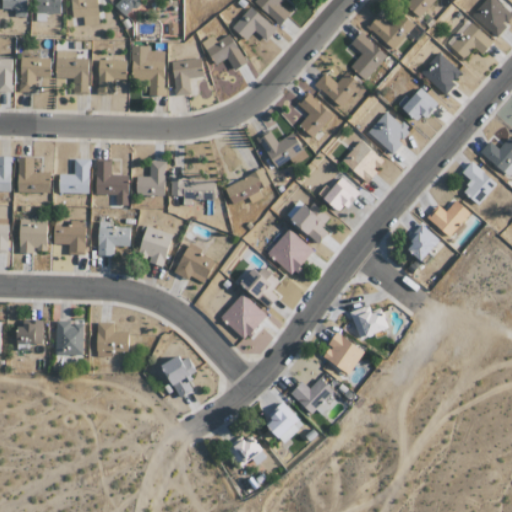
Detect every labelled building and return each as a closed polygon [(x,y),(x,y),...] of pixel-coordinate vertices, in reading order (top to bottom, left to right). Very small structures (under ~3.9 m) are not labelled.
[(14,17),(26,17),(26,0),(1,0),(1,9),(14,9),(14,17)] [(34,0),(35,21),(45,21),(45,14),(60,14),(59,0),(34,0)] [(69,0),(73,18),(82,17),(83,26),(100,23),(95,0),(69,0)] [(119,0),(113,6),(124,17),(140,0),(119,0)] [(254,0),(253,2),(278,26),(289,14),(278,4),(282,0),(254,0)] [(409,0),(405,5),(419,17),(434,0),(409,0)] [(511,15),(511,14),(495,0),(484,0),(471,15),(496,38),(506,27),(504,25),(511,15)] [(254,31),(265,41),(276,30),(250,7),(231,27),(245,40),(254,31)] [(392,50),(415,25),(400,12),(389,23),(379,14),(367,26),(392,50)] [(446,45),(465,59),(473,48),(482,55),(493,41),(464,20),(446,45)] [(387,56),(361,32),(350,44),(361,54),(349,67),(365,80),(387,56)] [(212,35),(200,43),(215,65),(226,58),(234,71),(247,62),(228,34),(216,42),(212,35)] [(148,96),(163,96),(165,51),(149,50),(149,46),(131,45),(130,79),(148,79),(148,96)] [(55,78),(73,79),(72,94),(88,94),(89,59),(75,58),(75,51),(56,50),(55,78)] [(461,73),(438,52),(419,73),(445,96),(454,85),(452,83),(461,73)] [(0,91),(12,92),(12,58),(0,57),(0,91)] [(19,92),(35,92),(35,77),(50,77),(50,57),(20,57),(19,92)] [(171,61),(174,96),(190,95),(188,78),(203,77),(201,59),(171,61)] [(127,60),(98,60),(97,94),(113,94),(113,79),(126,80),(127,60)] [(405,96),(397,104),(418,123),(436,103),(420,88),(409,100),(405,96)] [(332,115),(308,93),(297,105),(308,115),(298,125),(312,138),(332,115)] [(367,132),(390,153),(409,132),(386,110),(367,132)] [(291,133),(277,142),(269,130),(256,139),(276,168),(290,159),(294,165),(308,156),(291,133)] [(511,169),(511,141),(508,138),(498,149),(489,141),(480,152),(506,176),(511,169)] [(341,161),(366,184),(376,172),(374,171),(383,161),(360,140),(341,161)] [(0,191),(10,192),(10,157),(0,156),(0,191)] [(33,172),(33,157),(17,157),(17,192),(49,193),(50,173),(33,172)] [(88,193),(89,160),(73,159),(73,175),(58,174),(58,193),(88,193)] [(128,176),(110,175),(110,160),(96,160),(95,195),(115,195),(115,205),(127,205),(128,176)] [(164,196),(165,161),(149,161),(149,177),(135,176),(135,195),(164,196)] [(461,173),(471,182),(462,191),(477,205),(496,184),(471,161),(461,173)] [(224,185),(230,203),(270,188),(263,171),(224,185)] [(214,200),(214,180),(170,181),(170,196),(182,196),(182,205),(191,205),(190,200),(214,200)] [(445,212),(438,205),(426,217),(448,237),(470,213),(456,200),(445,212)] [(321,227),(329,218),(315,205),(310,210),(303,204),(290,218),(317,244),(327,233),(321,227)] [(47,220),(19,219),(18,253),(33,254),(33,250),(46,250),(47,220)] [(84,253),(85,223),(53,222),(53,245),(68,245),(67,252),(84,253)] [(0,252),(7,252),(8,224),(0,223),(0,252)] [(113,256),(114,246),(129,246),(130,225),(97,224),(97,255),(113,256)] [(439,240),(420,224),(409,237),(414,242),(408,250),(421,261),(439,240)] [(137,255),(149,258),(148,262),(162,267),(172,234),(146,226),(137,255)] [(290,276),(313,252),(289,229),(266,253),(290,276)] [(215,262),(200,254),(202,250),(189,243),(173,272),(188,280),(190,277),(203,284),(215,262)] [(279,282),(259,264),(241,284),(268,308),(278,296),(271,290),(279,282)] [(243,340),(266,316),(242,294),(219,318),(243,340)] [(383,313),(373,317),(368,306),(349,313),(359,339),(389,328),(383,313)] [(42,344),(42,321),(18,320),(18,350),(28,351),(28,344),(42,344)] [(82,356),(83,325),(69,325),(69,321),(55,321),(54,355),(82,356)] [(113,323),(96,323),(96,357),(112,357),(112,353),(128,352),(127,333),(113,333),(113,323)] [(364,351),(335,332),(327,345),(329,346),(322,357),(348,375),(364,351)] [(195,375),(182,353),(161,365),(179,398),(192,390),(186,380),(195,375)] [(310,414),(333,392),(320,378),(308,389),(301,382),(289,393),(310,414)] [(266,426),(283,443),(303,424),(282,402),(268,415),(272,420),(266,426)] [(252,458),(255,464),(266,459),(255,437),(231,450),(238,465),(252,458)]
